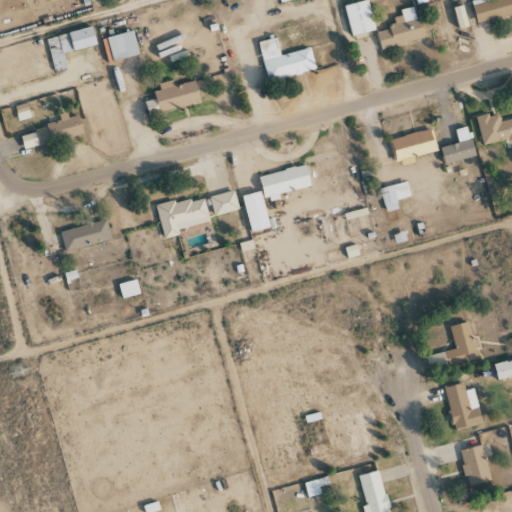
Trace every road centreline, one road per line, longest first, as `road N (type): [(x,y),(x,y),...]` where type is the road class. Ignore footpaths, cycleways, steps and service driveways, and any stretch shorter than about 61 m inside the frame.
road 1 (residential): [(0,168),(21,188),(66,187),(511,63)]
road 2 (residential): [(392,348),(434,511)]
